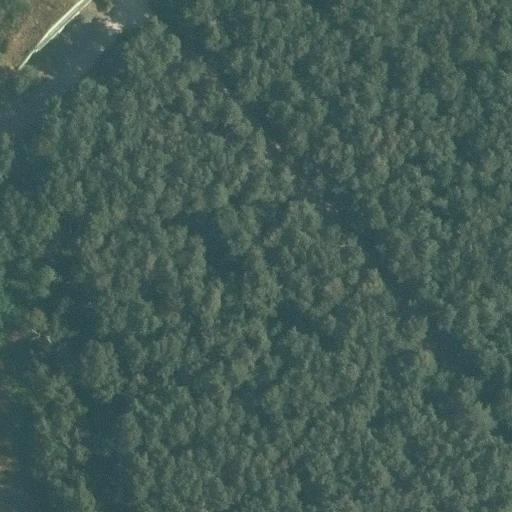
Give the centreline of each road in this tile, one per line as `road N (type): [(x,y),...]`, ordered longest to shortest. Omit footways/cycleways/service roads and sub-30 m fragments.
road 1 (track): [(138,12),(378,291),(511,471)]
road 2 (unclassified): [(0,150),(138,12)]
